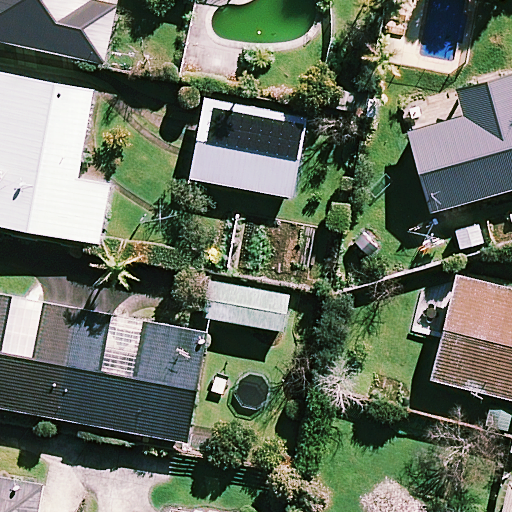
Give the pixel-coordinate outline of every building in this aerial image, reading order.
[(94,3),(95,0),(0,0),(0,40),(106,64),(118,8),(94,3)] [(96,94),(0,76),(0,225),(101,244),(112,187),(80,181),(96,94)] [(378,88),(344,86),(341,121),(376,123),(378,88)] [(309,118),(208,100),(194,180),(294,198),(309,118)] [(511,102),(407,132),(430,215),(511,191),(511,102)] [(511,291),(428,271),(413,331),(447,340),(437,381),(511,399),(511,291)] [(291,296),(218,284),(212,319),(285,331),(291,296)] [(209,335),(0,295),(0,407),(189,444),(209,335)] [(40,511),(46,485),(0,476),(0,511),(40,511)]
